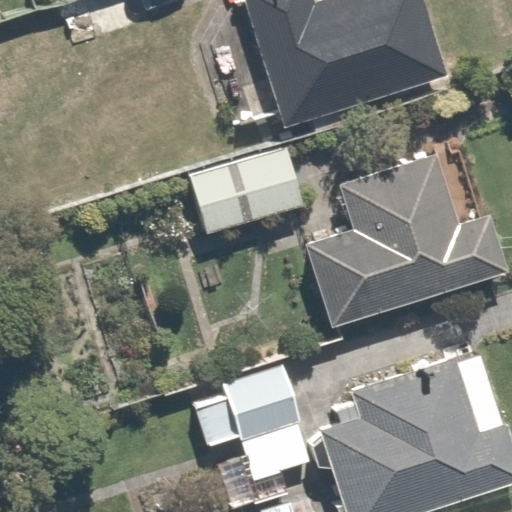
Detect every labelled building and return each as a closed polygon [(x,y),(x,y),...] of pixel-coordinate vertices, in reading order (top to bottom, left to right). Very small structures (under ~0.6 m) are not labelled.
[(272,0),(260,0),(203,21),(248,148),(428,84),(398,0),(386,0),(285,36),(272,0)] [(256,268),(289,360),(482,292),(462,235),(432,246),(402,163),(296,201),(313,247),(256,268)] [(248,170),(155,201),(174,255),(266,224),(248,170)] [(106,256),(1,290),(37,403),(143,370),(106,256)] [(290,448),(309,511),(462,511),(500,501),(461,371),(310,416),(317,440),(290,448)] [(260,392),(200,409),(214,456),(273,440),(260,392)]
